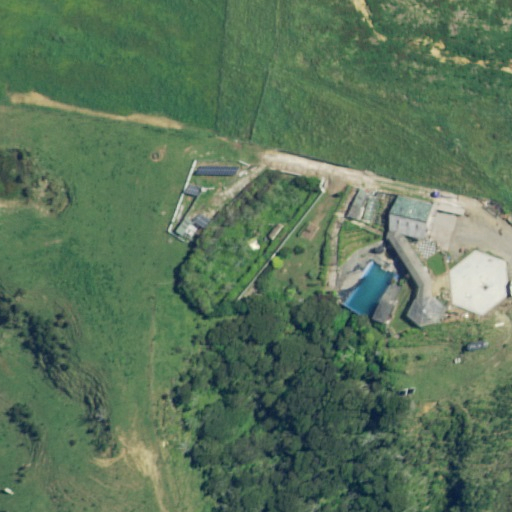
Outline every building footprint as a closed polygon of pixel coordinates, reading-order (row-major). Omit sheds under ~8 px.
[(444,324),(450,311),(449,306),(437,295),(438,279),(405,235),(427,240),(429,227),(433,228),(437,211),(439,203),(397,194),(389,231),(385,234),(423,285),(422,300),(419,298),(410,315),(426,328),(444,324)] [(180,232),(187,236),(186,239),(193,243),(195,239),(204,244),(220,212),(206,205),(199,219),(189,214),(180,232)] [(434,229),(428,235),(458,264),(464,257),(434,229)] [(399,305),(385,298),(375,319),(389,326),(399,305)] [(467,343),(469,351),(489,348),(487,340),(467,343)] [(416,386),(398,389),(400,398),(417,395),(416,386)]
